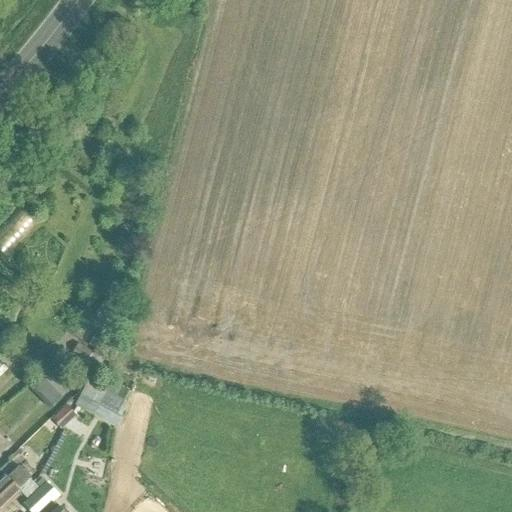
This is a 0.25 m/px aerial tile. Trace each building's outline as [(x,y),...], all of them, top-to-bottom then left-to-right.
[(27,207),(0,231),(0,242),(6,250),(39,220),(27,207)] [(87,332),(94,336),(88,345),(95,349),(93,353),(79,345),(72,356),(98,371),(104,361),(103,360),(112,345),(110,344),(113,338),(106,334),(110,326),(113,328),(121,314),(118,312),(121,308),(106,299),(87,332)] [(40,393),(48,402),(63,386),(46,370),(33,382),(41,392),(40,393)] [(109,375),(92,409),(119,422),(136,389),(109,375)] [(76,418),(66,407),(52,420),(62,431),(76,418)] [(0,511),(21,492),(19,491),(31,479),(19,466),(7,478),(4,475),(0,479),(0,511)] [(31,479),(19,491),(21,492),(27,499),(39,488),(31,479)] [(23,505),(28,511),(43,511),(60,497),(47,483),(23,505)]
